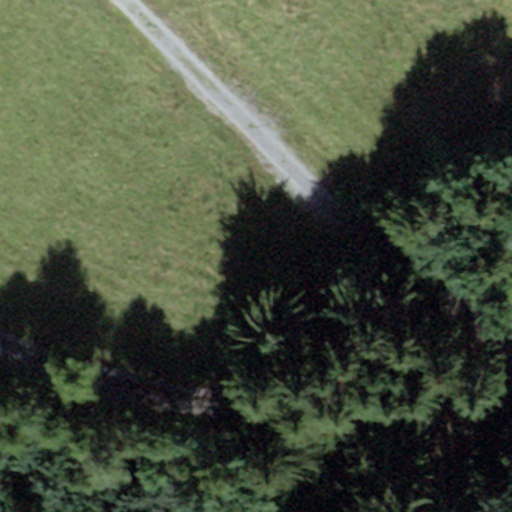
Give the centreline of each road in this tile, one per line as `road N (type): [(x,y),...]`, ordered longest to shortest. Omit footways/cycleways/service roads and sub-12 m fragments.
road 1 (track): [(511,379),(455,309),(122,0)]
road 2 (track): [(0,338),(177,388),(384,423),(467,416),(490,408),(511,382)]
